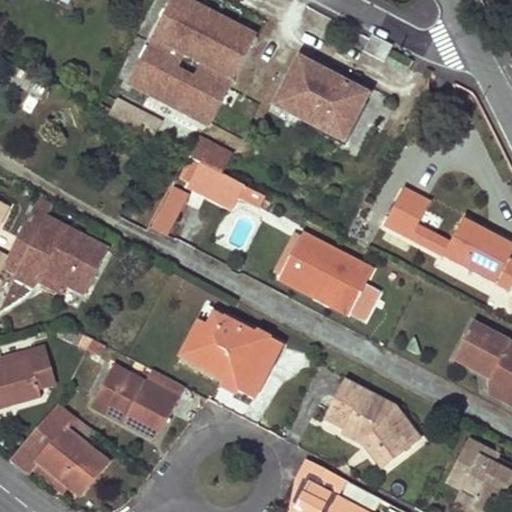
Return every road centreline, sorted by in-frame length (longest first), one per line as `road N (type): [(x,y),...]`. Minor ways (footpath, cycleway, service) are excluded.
road 1 (residential): [(244,511),(264,493),(262,453),(228,433),(190,455)]
road 2 (residential): [(470,37),(446,46),(419,42),(339,0)]
